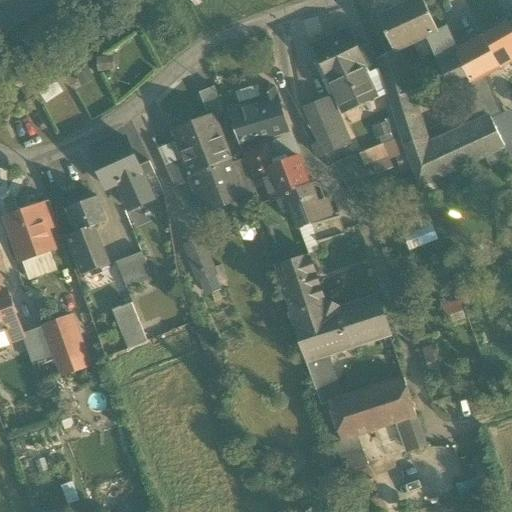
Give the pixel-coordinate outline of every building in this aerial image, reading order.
[(413,44),(427,37),(438,32),(438,31),(423,0),(412,0),(378,16),(395,52),(413,44)] [(511,29),(509,23),(483,37),(500,67),(503,66),(506,71),(511,68),(511,29)] [(447,27),(438,31),(438,32),(427,37),(434,52),(451,88),(467,80),(471,78),(458,51),(447,27)] [(313,47),(329,81),(350,71),(351,73),(363,68),(366,66),(358,48),(349,30),(313,47)] [(434,52),(427,37),(413,44),(420,58),(434,52)] [(483,37),(470,44),(487,74),(500,67),(483,37)] [(366,66),(369,73),(380,68),(377,60),(370,43),(358,48),(366,66)] [(470,44),(458,51),(471,78),(472,82),(487,74),(470,44)] [(402,72),(395,52),(377,60),(380,68),(383,81),(402,72)] [(97,71),(113,71),(113,57),(96,58),(97,71)] [(86,66),(74,74),(83,86),(95,78),(86,66)] [(363,68),(375,95),(386,90),(383,81),(380,68),(369,73),(366,66),(363,68)] [(329,81),(337,99),(355,91),(360,102),(375,95),(363,68),(351,73),(350,71),(329,81)] [(418,186),(437,177),(426,145),(402,72),(383,81),(386,90),(400,137),(403,146),(406,152),(411,166),(418,186)] [(474,125),(470,126),(481,157),(484,156),(504,146),(504,148),(511,144),(511,135),(502,114),(501,113),(487,74),(472,82),(471,78),(467,80),(480,114),(472,117),(474,125)] [(40,93),(46,103),(63,92),(56,82),(40,93)] [(235,93),(239,107),(261,100),(256,86),(235,93)] [(199,93),(209,118),(214,116),(223,113),(214,87),(199,93)] [(342,110),(360,102),(355,91),(337,99),(342,110)] [(228,111),(242,152),(260,145),(258,140),(261,139),(261,140),(288,130),(276,95),(261,100),(239,107),(228,111)] [(313,145),(318,158),(350,145),(330,96),(304,107),(318,143),(313,145)] [(511,109),(502,114),(511,135),(511,109)] [(184,159),(191,177),(228,161),(231,159),(214,116),(209,118),(173,132),(177,142),(184,159)] [(470,126),(426,145),(437,177),(481,157),(470,126)] [(400,137),(383,144),(388,157),(389,159),(393,157),(406,152),(403,146),(400,137)] [(117,183),(129,210),(153,200),(138,167),(126,140),(91,156),(106,188),(117,183)] [(164,166),(184,159),(177,142),(157,150),(164,166)] [(242,152),(251,178),(262,174),(260,171),(274,165),(266,143),(260,145),(242,152)] [(383,144),(360,154),(365,166),(372,163),(388,157),(383,144)] [(504,148),(504,146),(484,156),(489,167),(509,157),(504,148)] [(393,157),(398,171),(411,166),(406,152),(393,157)] [(272,201),(286,195),(286,194),(308,185),(297,157),(274,165),(260,171),(262,174),(272,201)] [(389,159),(388,157),(372,163),(376,175),(393,168),(389,159)] [(164,166),(174,188),(191,177),(184,159),(164,166)] [(229,165),(243,198),(255,193),(242,159),(229,165)] [(229,165),(228,161),(191,177),(206,214),(208,213),(205,209),(239,194),(241,199),(243,198),(229,165)] [(138,167),(153,200),(164,195),(149,162),(138,167)] [(330,216),(324,199),(318,201),(313,186),(312,184),(308,185),(286,194),(286,195),(298,229),(300,229),(312,224),(331,217),(330,216)] [(315,185),(313,186),(318,201),(324,199),(320,188),(315,185)] [(205,209),(208,213),(241,199),(239,194),(205,209)] [(66,210),(76,233),(76,234),(94,227),(107,222),(97,197),(66,210)] [(403,210),(411,231),(432,224),(424,202),(403,210)] [(49,204),(38,208),(45,228),(56,224),(49,204)] [(7,218),(22,261),(51,250),(53,250),(45,228),(38,208),(7,218)] [(312,224),(317,246),(318,246),(345,238),(338,213),(330,216),(331,217),(312,224)] [(317,246),(312,224),(300,229),(309,254),(319,251),(318,246),(317,246)] [(432,224),(403,234),(409,250),(437,240),(432,224)] [(110,265),(94,227),(76,234),(76,233),(66,237),(81,275),(110,265)] [(183,245),(197,282),(199,282),(216,275),(217,275),(215,267),(204,238),(183,245)] [(51,250),(22,261),(30,281),(58,271),(51,250)] [(116,263),(127,289),(152,279),(142,253),(116,263)] [(276,266),(291,312),(324,301),(309,255),(276,266)] [(215,267),(217,275),(216,275),(219,284),(228,281),(222,265),(215,267)] [(219,284),(216,275),(199,282),(204,296),(221,289),(219,284)] [(0,346),(24,338),(22,334),(6,291),(0,293),(0,346)] [(325,302),(324,301),(291,312),(291,313),(290,313),(321,405),(341,399),(330,369),(328,355),(390,335),(377,297),(339,309),(325,302)] [(442,305),(449,324),(464,319),(457,300),(442,305)] [(113,311),(128,349),(147,341),(132,303),(113,311)] [(71,317),(43,327),(54,357),(57,365),(85,355),(71,317)] [(33,365),(54,357),(43,327),(27,333),(33,349),(28,351),(33,365)] [(33,349),(27,333),(22,334),(24,338),(28,351),(33,349)] [(422,348),(427,364),(436,361),(431,345),(422,348)] [(85,355),(57,365),(61,376),(89,366),(85,355)] [(441,378),(436,361),(427,364),(432,381),(441,378)] [(358,436),(401,422),(416,417),(417,417),(404,379),(341,399),(321,405),(335,444),(358,436)] [(426,446),(416,417),(401,422),(410,451),(426,446)] [(335,444),(344,471),(368,464),(363,450),(358,436),(335,444)] [(62,486),(68,505),(79,501),(73,482),(62,486)]
